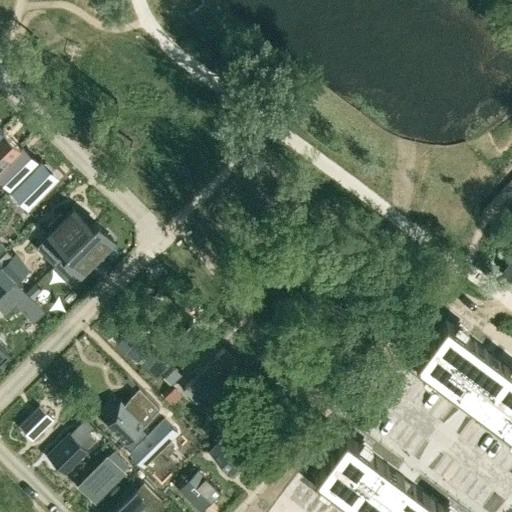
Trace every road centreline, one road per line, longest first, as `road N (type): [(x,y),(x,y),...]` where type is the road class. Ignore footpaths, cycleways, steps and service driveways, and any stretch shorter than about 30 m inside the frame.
road 1 (residential): [(0,399),(160,238)]
road 2 (residential): [(0,80),(160,238)]
